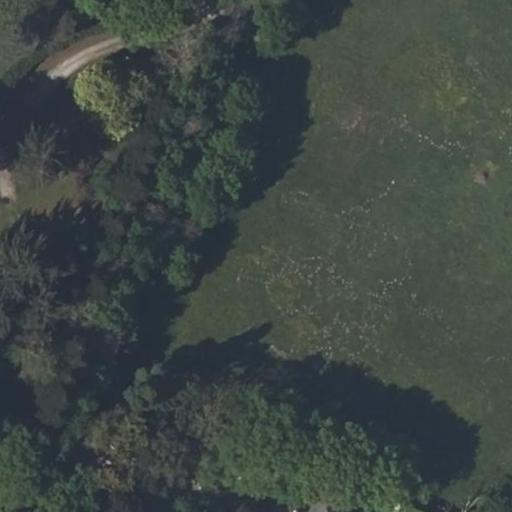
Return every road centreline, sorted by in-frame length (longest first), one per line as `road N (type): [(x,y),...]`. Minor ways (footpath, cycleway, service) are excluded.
road 1 (unclassified): [(42,511),(243,0)]
road 2 (unknown): [(76,425),(240,477)]
